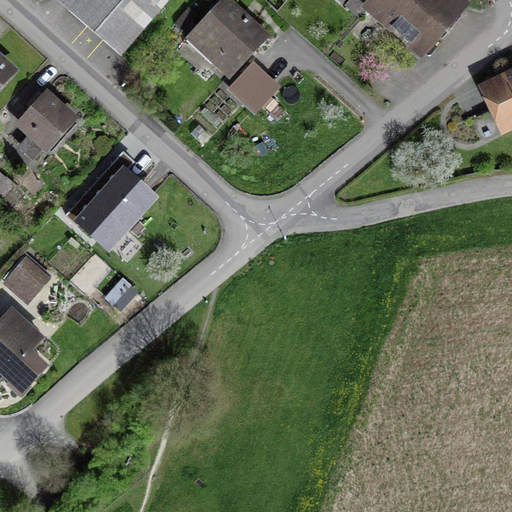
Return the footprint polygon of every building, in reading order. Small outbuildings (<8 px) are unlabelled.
[(50,0),(116,58),(166,0),(50,0)] [(459,12),(445,0),(368,0),(356,14),(412,64),(459,12)] [(261,40),(221,3),(183,44),(223,81),(261,40)] [(0,86),(11,74),(0,63),(0,86)] [(252,68),(233,89),(254,109),(274,88),(252,68)] [(511,74),(475,92),(498,140),(511,133),(511,74)] [(72,124),(43,97),(10,131),(24,143),(15,152),(27,163),(36,153),(41,157),(72,124)] [(14,161),(0,148),(0,208),(6,214),(19,198),(13,193),(21,185),(5,171),(14,161)] [(146,202),(120,177),(88,210),(96,217),(88,224),(107,242),(146,202)] [(82,210),(74,202),(52,224),(60,232),(82,210)] [(47,277),(24,260),(2,290),(26,307),(47,277)] [(135,293),(124,282),(107,301),(119,312),(135,293)] [(38,337),(9,311),(0,320),(0,383),(15,397),(39,370),(22,354),(38,337)] [(169,511),(108,452),(49,511),(169,511)]
